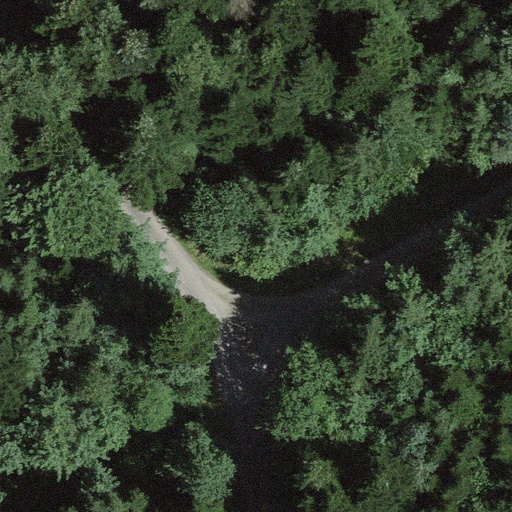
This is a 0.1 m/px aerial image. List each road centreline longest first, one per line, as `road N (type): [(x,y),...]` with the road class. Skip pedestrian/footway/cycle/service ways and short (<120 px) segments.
road 1 (track): [(0,63),(78,147),(241,357),(266,511)]
road 2 (track): [(511,193),(241,357)]
